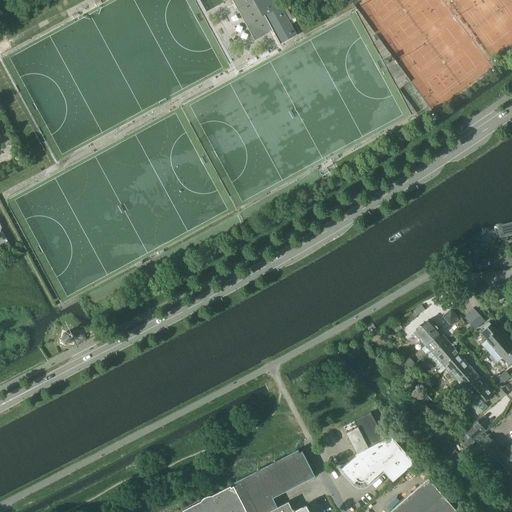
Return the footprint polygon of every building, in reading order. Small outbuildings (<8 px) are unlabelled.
[(235,0),(238,5),(256,37),(272,29),(281,44),(298,35),(278,0),(235,0)] [(511,222),(497,226),(500,238),(511,235),(511,222)] [(459,316),(450,307),(443,313),(443,314),(443,315),(451,323),(459,316)] [(465,318),(473,327),(475,329),(485,321),(475,310),(465,318)] [(431,352),(447,339),(441,332),(441,331),(430,319),(414,333),(425,346),(425,345),(431,352)] [(490,353),(509,336),(501,326),(501,327),(502,328),(498,332),(489,322),(483,327),(485,329),(481,332),(487,339),(482,344),(490,353)] [(98,330),(96,325),(88,328),(91,334),(98,330)] [(72,333),(71,332),(70,332),(69,331),(68,331),(67,331),(66,331),(65,332),(64,332),(63,333),(62,334),(62,335),(61,336),(61,337),(61,338),(62,339),(62,340),(62,341),(63,341),(64,342),(65,343),(66,343),(67,343),(68,344),(69,343),(70,343),(71,343),(71,342),(72,341),(73,339),(74,337),(73,335),(72,333)] [(511,338),(509,336),(490,353),(497,362),(503,357),(509,364),(511,361),(511,347),(511,348),(511,347),(511,338)] [(447,339),(431,352),(439,361),(443,366),(458,352),(447,339)] [(458,352),(443,366),(445,368),(457,381),(472,368),(458,352)] [(412,366),(415,363),(410,357),(406,360),(412,366)] [(494,393),(472,368),(457,381),(474,401),(470,404),(478,413),(487,405),(484,402),(494,393)] [(419,401),(425,408),(433,401),(427,395),(419,401)] [(356,453),(384,439),(371,412),(343,427),(356,453)] [(466,432),(470,437),(474,441),(487,430),(479,421),(466,432)] [(384,439),(356,453),(346,459),(347,459),(349,462),(342,468),(344,472),(354,483),(357,480),(358,480),(359,481),(360,481),(361,481),(362,481),(363,481),(364,481),(365,480),(368,484),(383,470),(390,478),(393,481),(414,462),(391,436),(384,439)] [(499,459),(504,454),(502,452),(497,446),(488,436),(469,452),(470,452),(476,459),(479,457),(489,468),(499,459)] [(474,441),(470,437),(463,444),(467,448),(475,442),(474,441)] [(511,447),(504,454),(499,459),(510,471),(507,474),(511,479),(511,447)] [(236,485),(234,486),(247,511),(268,511),(278,507),(273,498),(315,476),(302,451),(300,452),(298,450),(277,460),(274,460),(273,463),(261,469),(258,469),(256,471),(235,482),(236,485)] [(458,511),(427,477),(387,511),(458,511)] [(247,511),(234,486),(231,488),(231,486),(183,511),(247,511)] [(511,492),(506,486),(501,490),(507,497),(511,492)] [(289,502),(278,507),(268,511),(310,511),(306,505),(294,511),(289,502)]
